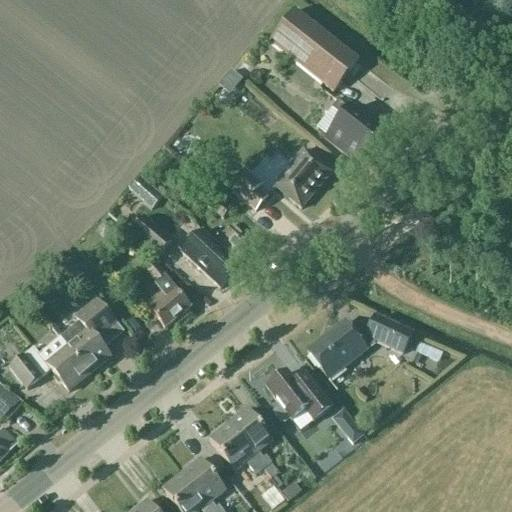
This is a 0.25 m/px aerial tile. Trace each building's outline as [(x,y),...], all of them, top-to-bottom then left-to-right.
[(511,0),(495,0),(506,10),(511,3),(511,0)] [(333,94),(358,62),(295,13),(270,45),(333,94)] [(235,112),(247,115),(251,102),(239,98),(235,112)] [(331,110),(342,119),(326,140),(357,165),(380,136),(338,102),(331,110)] [(273,188),(301,211),(331,175),(303,152),(273,188)] [(226,189),(254,214),(267,199),(257,191),(261,186),(242,169),(226,189)] [(128,191),(139,200),(149,187),(138,178),(128,191)] [(229,214),(214,201),(208,209),(222,221),(229,214)] [(128,235),(156,259),(171,243),(143,218),(128,235)] [(215,245),(240,268),(253,254),(238,239),(241,236),(232,227),(229,231),(228,230),(215,244),(215,245)] [(240,268),(215,245),(215,244),(211,241),(211,242),(202,234),(182,256),(220,291),(240,269),(240,268)] [(164,331),(191,309),(171,285),(150,259),(141,266),(154,283),(153,284),(160,294),(144,306),(164,331)] [(54,273),(67,289),(82,277),(68,261),(54,273)] [(86,333),(67,348),(66,349),(89,377),(110,360),(103,351),(123,335),(116,327),(96,303),(76,319),(86,333)] [(366,340),(360,344),(344,324),(306,353),(328,382),(377,345),(392,351),(401,331),(375,319),(366,340)] [(66,349),(67,348),(60,340),(39,357),(33,350),(8,370),(26,392),(41,380),(50,372),(68,394),(89,377),(66,349)] [(306,398),(287,374),(266,390),(279,406),(273,410),(273,416),(279,424),(285,425),(290,421),(291,422),(304,413),(312,424),(331,409),(317,390),(306,398)] [(248,400),(263,391),(255,376),(239,385),(248,400)] [(273,443),(248,411),(228,427),(263,472),(271,466),(265,457),(262,460),(258,455),(273,443)] [(7,426),(23,435),(28,426),(12,416),(7,426)] [(340,436),(350,449),(363,439),(353,426),(340,436)] [(228,427),(209,442),(233,474),(245,465),(248,463),(251,467),(249,470),(255,478),(263,472),(228,427)] [(2,430),(0,431),(0,463),(18,445),(2,430)] [(209,511),(221,511),(218,507),(215,509),(211,504),(214,502),(226,493),(201,461),(181,476),(209,511)] [(209,511),(181,476),(161,491),(177,511),(209,511)] [(154,511),(147,503),(135,511),(154,511)]
